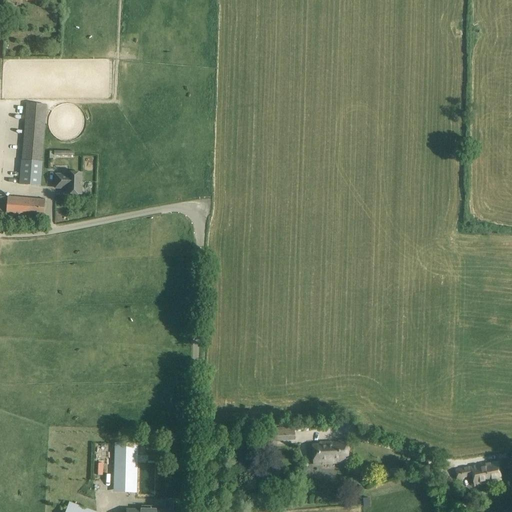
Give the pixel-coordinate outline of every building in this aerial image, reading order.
[(26,104),(21,162),(42,164),(48,105),(26,104)] [(55,151),(55,157),(55,160),(64,160),(64,157),(67,157),(67,160),(73,160),(73,157),(75,157),(75,151),(55,151)] [(67,195),(81,195),(82,174),(68,173),(68,176),(56,175),(56,188),(67,189),(67,195)] [(44,219),(45,201),(7,197),(0,196),(0,214),(6,215),(6,216),(44,219)] [(267,429),(268,442),(295,440),(294,427),(267,429)] [(337,440),(337,441),(318,443),(318,445),(311,445),(313,465),(349,462),(347,439),(337,440)] [(137,444),(116,443),(115,490),(136,490),(137,444)] [(243,459),(243,446),(223,447),(223,459),(243,459)] [(454,471),(456,478),(472,475),(474,486),(501,480),(497,462),(454,471)] [(128,509),(127,511),(170,511),(171,511),(173,511),(173,500),(165,500),(165,510),(128,509)] [(96,511),(70,502),(65,511),(96,511)]
